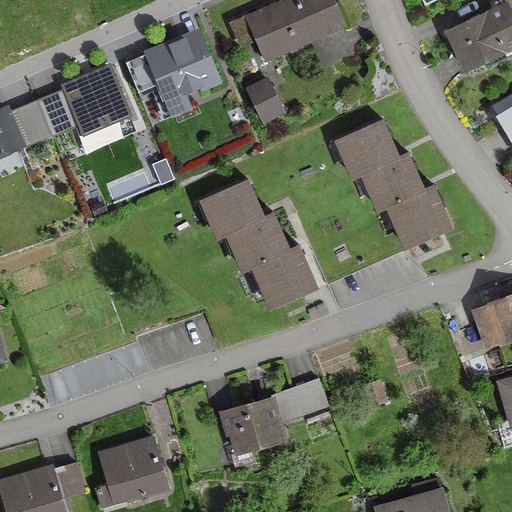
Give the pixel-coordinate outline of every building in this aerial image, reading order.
[(282,0),(244,17),(264,62),(344,27),(332,0),(282,0)] [(511,44),(511,24),(504,8),(448,34),(464,67),(511,44)] [(217,74),(198,28),(147,48),(172,108),(189,101),(184,88),(217,74)] [(127,109),(108,64),(63,83),(81,128),(127,109)] [(281,112),(268,86),(249,96),(262,121),(281,112)] [(0,149),(45,132),(33,103),(8,113),(5,106),(0,108),(0,149)] [(511,108),(497,118),(511,143),(511,108)] [(394,150),(381,120),(337,140),(354,179),(363,175),(379,211),(388,207),(407,249),(451,229),(431,185),(420,190),(419,187),(417,183),(419,182),(406,153),(395,157),(393,154),(392,151),(394,150)] [(272,308),(300,296),(316,289),(296,245),(285,250),(284,246),(282,243),(284,242),(271,212),(260,217),(259,214),(257,210),(259,210),(246,180),(202,199),(219,238),(228,234),(245,271),(254,267),(272,308)] [(511,337),(511,296),(500,301),(497,295),(489,298),(492,304),(473,311),(486,347),(511,337)] [(275,394),(276,398),(221,414),(227,435),(231,434),(236,452),(282,439),(277,422),(326,404),(317,379),(275,394)] [(511,380),(500,384),(510,421),(511,421),(511,380)] [(383,402),(376,383),(363,388),(370,406),(383,402)] [(100,508),(166,489),(151,438),(98,453),(107,485),(95,489),(100,508)] [(83,492),(75,463),(61,467),(69,496),(83,492)] [(63,511),(50,467),(0,481),(0,493),(5,511),(63,511)] [(447,511),(441,491),(440,491),(436,479),(411,487),(414,499),(373,510),(373,511),(447,511)]
